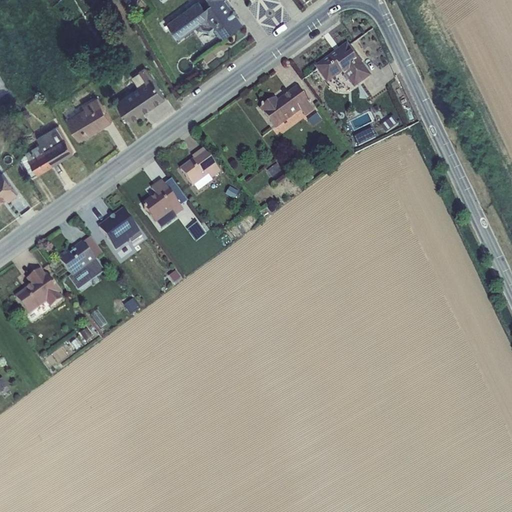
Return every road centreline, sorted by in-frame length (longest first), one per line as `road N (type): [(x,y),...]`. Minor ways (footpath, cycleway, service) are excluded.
road 1 (residential): [(345,0),(0,256)]
road 2 (unclassified): [(511,290),(375,0)]
